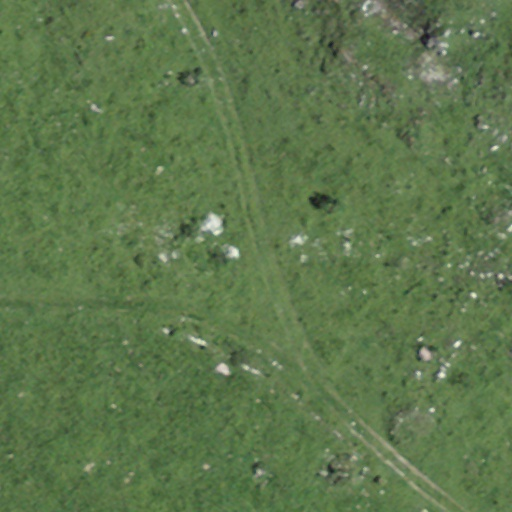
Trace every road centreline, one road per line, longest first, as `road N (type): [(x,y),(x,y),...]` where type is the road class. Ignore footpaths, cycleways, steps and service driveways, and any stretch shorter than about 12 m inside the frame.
road 1 (track): [(178,0),(232,102),(267,249),(324,395),(457,511)]
road 2 (track): [(0,299),(192,309),(252,333),(324,395)]
